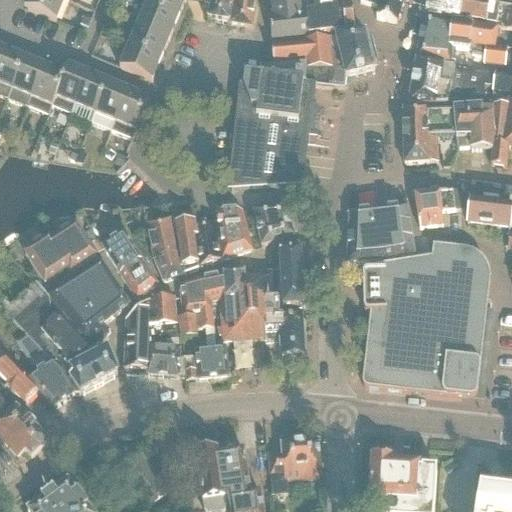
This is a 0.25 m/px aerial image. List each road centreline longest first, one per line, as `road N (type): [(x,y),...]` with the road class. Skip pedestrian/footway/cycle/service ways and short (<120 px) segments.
road 1 (tertiary): [(336,412),(240,406),(132,420),(84,438),(0,498)]
road 2 (residential): [(336,412),(331,196)]
road 3 (residential): [(252,46),(156,95),(80,65)]
road 4 (residential): [(511,431),(336,412)]
road 5 (residential): [(331,196),(186,204)]
